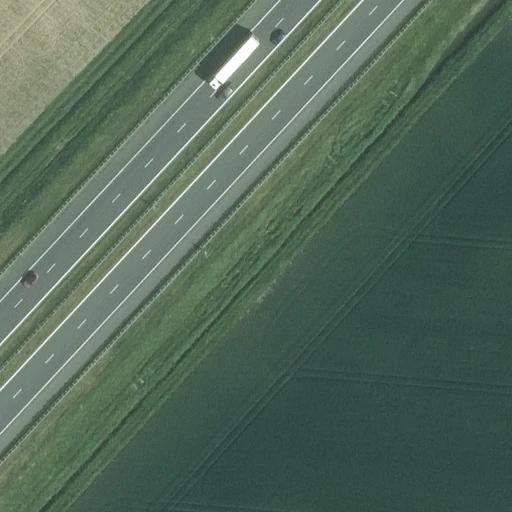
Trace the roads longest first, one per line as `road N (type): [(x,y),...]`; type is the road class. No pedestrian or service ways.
road 1 (motorway): [(0,414),(385,0)]
road 2 (motorway): [(302,0),(0,325)]
